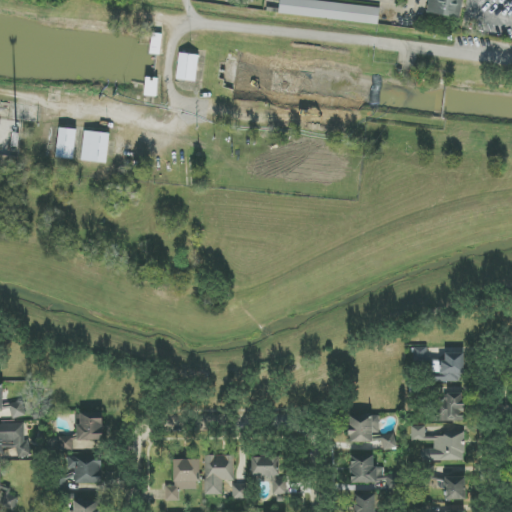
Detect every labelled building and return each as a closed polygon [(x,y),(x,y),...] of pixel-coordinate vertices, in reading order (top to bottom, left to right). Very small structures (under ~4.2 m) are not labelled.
[(280,10),(280,0),(307,0),(380,8),(378,23),(280,10)] [(426,12),(428,0),(463,0),(460,19),(426,12)] [(199,56),(179,53),(177,80),(196,82),(199,56)] [(76,130),(59,128),(57,158),(74,160),(76,130)] [(110,134),(85,131),(81,160),(106,164),(110,134)] [(427,347),(413,348),(414,362),(428,362),(427,347)] [(439,382),(463,383),(464,354),(445,353),(445,361),(439,361),(439,382)] [(0,411),(12,411),(12,417),(26,417),(25,403),(3,404),(3,385),(0,385),(0,411)] [(463,422),(464,394),(439,393),(438,421),(463,422)] [(104,449),(103,415),(76,415),(76,437),(68,437),(68,442),(97,441),(98,449),(104,449)] [(31,457),(31,442),(25,442),(25,424),(0,424),(0,453),(3,453),(3,448),(17,448),(17,457),(31,457)] [(423,461),(465,461),(465,432),(444,432),(444,437),(427,437),(427,441),(434,441),(434,449),(423,449),(423,461)] [(385,451),(398,447),(393,433),(380,437),(385,451)] [(102,456),(72,455),(71,484),(101,485),(102,456)] [(385,483),(385,468),(374,468),(374,455),(350,455),(351,484),(385,483)] [(206,456),(204,495),(223,496),(223,481),(234,481),(235,456),(206,456)] [(252,457),(252,477),(280,477),(279,457),(252,457)] [(199,460),(174,460),(174,486),(166,486),(166,501),(180,501),(179,490),(200,489),(199,460)] [(387,490),(400,490),(401,475),(387,474),(387,490)] [(466,500),(466,478),(437,478),(438,489),(445,489),(445,501),(466,500)] [(287,495),(287,480),(273,480),(272,495),(287,495)] [(248,485),(233,485),(233,500),(248,499),(248,485)] [(2,506),(13,511),(19,499),(8,493),(2,506)] [(354,511),(375,511),(376,494),(355,493),(354,511)] [(98,511),(99,502),(74,502),(74,511),(70,511),(69,511),(98,511)]
